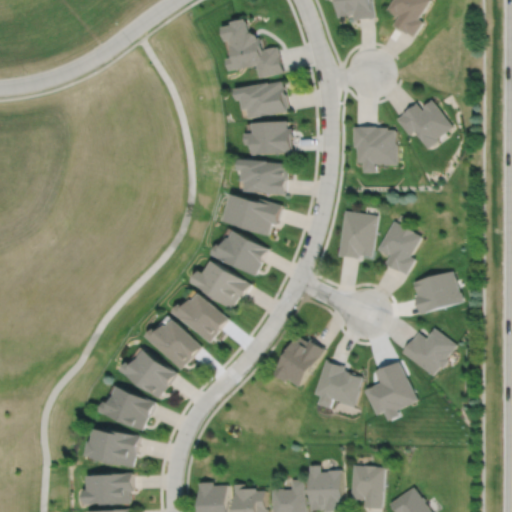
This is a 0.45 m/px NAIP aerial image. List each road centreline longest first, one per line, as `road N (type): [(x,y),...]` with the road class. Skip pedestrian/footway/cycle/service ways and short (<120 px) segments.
road 1 (residential): [(297,280),(317,227),(329,148),(325,79),(302,0)]
road 2 (residential): [(173,511),(174,469),(188,425),(262,338),(297,280)]
road 3 (residential): [(173,0),(77,67),(0,87)]
